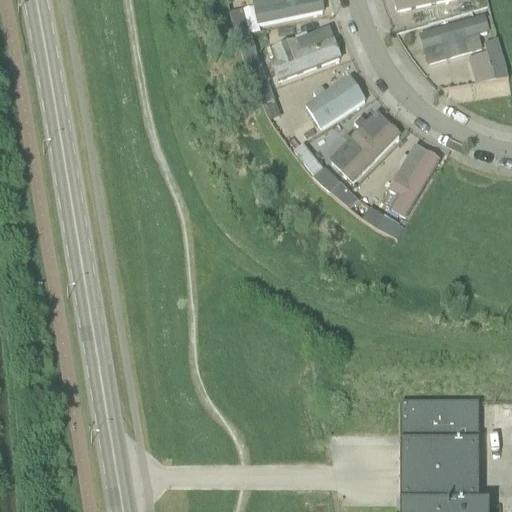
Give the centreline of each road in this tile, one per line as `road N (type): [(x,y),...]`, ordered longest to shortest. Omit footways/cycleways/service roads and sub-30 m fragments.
road 1 (secondary): [(121,511),(35,0)]
road 2 (residential): [(352,0),(371,51),(414,107),(479,143),(511,149)]
